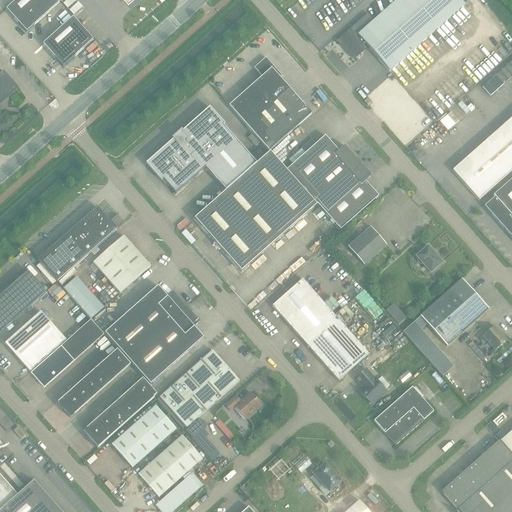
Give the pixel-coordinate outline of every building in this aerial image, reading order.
[(57,0),(16,0),(5,10),(26,33),(60,3),(57,0)] [(349,31),(337,41),(353,59),(365,49),(365,48),(367,46),(389,72),(465,5),(460,0),(397,0),(373,21),(367,15),(349,31)] [(73,17),(42,45),(63,68),(93,40),(73,17)] [(254,68),(262,77),(229,107),(269,152),(312,114),(280,78),(282,76),(266,58),(254,68)] [(511,76),(511,68),(508,64),(498,72),(507,81),(511,76)] [(9,97),(16,90),(3,75),(0,71),(0,101),(7,95),(9,97)] [(181,132),(173,139),(175,141),(149,164),(176,195),(205,168),(226,191),(256,164),(223,126),(222,126),(209,111),(183,134),(181,132)] [(511,118),(452,171),(479,201),(511,171),(511,118)] [(338,152),(325,137),(286,171),(270,153),(256,164),(226,191),(194,219),(241,272),(317,205),(340,231),(378,197),(365,182),(371,177),(344,146),(338,152)] [(511,179),(493,196),(494,198),(484,207),(511,238),(511,179)] [(52,247),(37,260),(57,283),(117,230),(110,222),(97,208),(52,247)] [(318,209),(314,213),(319,219),(324,215),(318,209)] [(386,246),(370,228),(348,247),(364,266),(386,246)] [(150,267),(123,236),(93,263),(120,294),(150,267)] [(428,247),(416,257),(430,273),(442,263),(428,247)] [(0,333),(46,292),(28,272),(0,296),(0,333)] [(103,309),(76,278),(64,289),(91,320),(103,309)] [(272,307),(338,382),(368,355),(302,280),(272,307)] [(488,310),(462,280),(420,317),(447,347),(488,310)] [(127,359),(186,307),(173,292),(167,297),(158,287),(105,334),(127,359)] [(186,307),(127,359),(150,385),(203,338),(194,328),(200,322),(186,307)] [(66,341),(40,312),(5,344),(30,373),(66,341)] [(91,320),(30,374),(44,388),(104,335),(91,320)] [(454,367),(414,323),(403,333),(443,377),(454,367)] [(506,341),(494,327),(483,337),(495,351),(506,341)] [(472,342),(469,345),(482,361),(483,360),(486,357),(472,342)] [(106,359),(121,375),(131,366),(117,350),(106,359)] [(159,398),(156,401),(182,430),(183,431),(185,429),(187,431),(186,432),(196,443),(196,444),(208,457),(216,450),(206,438),(208,436),(203,430),(206,427),(198,418),(239,382),(212,351),(159,398)] [(97,367),(111,383),(121,375),(106,359),(97,367)] [(88,375),(102,391),(111,383),(97,367),(88,375)] [(366,370),(356,379),(365,389),(361,393),(371,405),(386,392),(385,390),(389,386),(382,377),(377,382),(375,379),(374,380),(366,370)] [(79,384),(93,399),(102,391),(88,376),(79,384)] [(133,389),(147,406),(158,397),(143,380),(133,389)] [(79,384),(70,392),(83,407),(93,399),(79,384)] [(385,434),(392,442),(395,446),(424,421),(423,421),(433,412),(412,388),(374,421),(385,434)] [(124,397),(138,414),(147,406),(133,389),(124,397)] [(57,403),(70,418),(83,407),(70,392),(57,403)] [(246,419),(261,406),(250,393),(240,402),(236,397),(226,406),(231,411),(235,407),(246,419)] [(114,405),(129,422),(138,414),(124,397),(114,405)] [(105,413),(120,430),(129,422),(114,405),(105,413)] [(112,445),(132,469),(176,430),(155,407),(112,445)] [(0,408),(0,423),(6,431),(14,424),(0,408)] [(96,421),(110,438),(120,430),(105,413),(96,421)] [(83,432),(97,449),(110,438),(96,421),(83,432)] [(13,431),(21,440),(26,436),(18,427),(13,431)] [(228,431),(224,435),(230,441),(234,437),(228,431)] [(511,455),(511,431),(500,442),(511,455)] [(202,460),(182,437),(138,475),(159,498),(202,460)] [(0,511),(61,511),(34,481),(18,495),(0,475),(0,449),(7,446),(7,445),(4,447),(0,442),(0,511)] [(459,511),(511,511),(511,457),(498,442),(442,492),(459,511)] [(305,458),(295,467),(301,474),(311,465),(305,458)] [(314,476),(310,479),(319,489),(323,485),(329,492),(341,482),(325,464),(313,475),(314,476)] [(367,511),(359,502),(359,501),(346,511),(367,511)]
